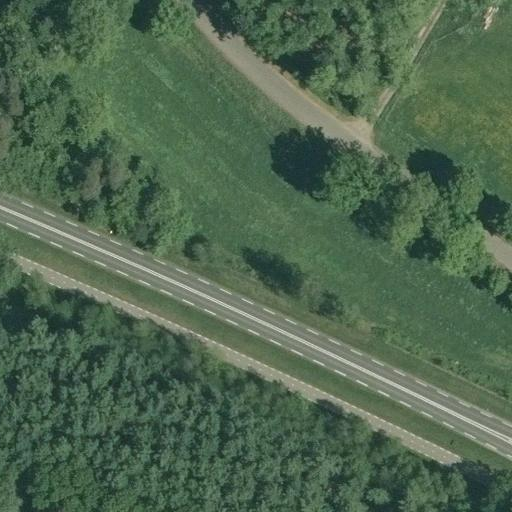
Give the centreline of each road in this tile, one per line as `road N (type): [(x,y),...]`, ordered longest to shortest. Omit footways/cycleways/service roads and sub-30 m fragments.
road 1 (secondary): [(511,449),(0,214)]
road 2 (unclassified): [(511,258),(237,51),(195,0)]
